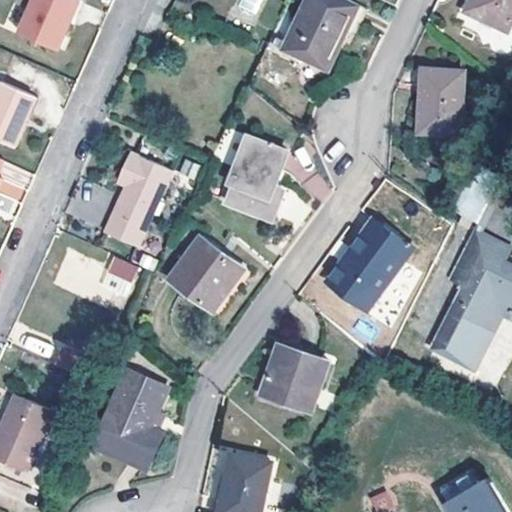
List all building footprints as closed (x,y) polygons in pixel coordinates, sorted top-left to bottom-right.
[(84,1),(81,0),(36,0),(33,8),(22,31),(62,50),(84,1)] [(353,23),(361,7),(346,0),(309,0),(287,45),(279,41),(276,46),(329,73),(353,23)] [(511,0),(473,0),(468,12),(508,31),(511,22),(511,0)] [(361,7),(353,23),(363,28),(370,12),(361,7)] [(428,69),(417,140),(457,146),(468,75),(428,69)] [(19,144),(39,97),(5,82),(0,93),(0,135),(15,142),(19,144)] [(0,142),(11,148),(15,142),(0,135),(0,142)] [(250,137),(231,182),(236,185),(229,202),(273,221),(281,203),(270,199),(289,153),(250,137)] [(130,185),(108,235),(142,249),(177,171),(135,152),(121,181),(130,185)] [(12,162),(0,155),(0,177),(4,179),(12,162)] [(462,218),(480,219),(482,200),(464,198),(462,218)] [(373,220),(327,281),(366,310),(406,257),(404,255),(409,248),(373,220)] [(464,290),(436,344),(473,363),(501,308),(511,313),(511,267),(505,264),(511,250),(477,232),(451,282),(464,290)] [(202,238),(171,278),(214,310),(244,269),(202,238)] [(111,257),(106,271),(134,281),(139,266),(111,257)] [(511,361),(511,323),(499,319),(477,378),(502,388),(511,361)] [(277,345),(259,394),(308,412),(325,362),(277,345)] [(87,377),(92,379),(100,362),(68,346),(59,364),(87,377)] [(131,369),(98,443),(150,467),(165,433),(152,428),(170,387),(131,369)] [(92,379),(87,377),(79,393),(92,399),(100,383),(92,379)] [(18,394),(0,431),(0,460),(29,474),(58,413),(18,394)] [(234,458),(222,511),(262,511),(272,466),(234,458)] [(454,511),(508,511),(490,481),(450,505),(454,511)] [(385,489),(368,499),(376,511),(388,511),(397,507),(385,489)]
